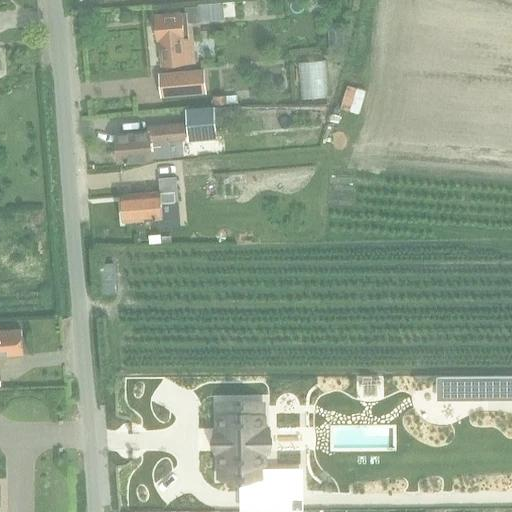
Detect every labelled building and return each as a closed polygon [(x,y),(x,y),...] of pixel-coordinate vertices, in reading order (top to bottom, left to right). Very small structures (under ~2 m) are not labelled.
[(157,40),(160,40),(162,66),(195,63),(193,36),(189,36),(188,23),(199,22),(199,19),(229,16),(228,3),(198,6),(185,7),(186,12),(155,15),(157,40)] [(341,24),(328,25),(330,48),(343,47),(341,24)] [(323,62),(293,65),(297,102),(326,100),(323,62)] [(161,88),(187,86),(201,84),(200,71),(186,73),(160,75),(161,88)] [(348,100),(356,78),(346,75),(338,97),(348,100)] [(284,81),(276,81),(277,89),(284,88),(284,81)] [(237,95),(214,97),(215,106),(238,104),(237,95)] [(217,136),(216,123),(224,122),(223,112),(239,111),(239,104),(238,104),(215,106),(186,109),(188,125),(189,138),(217,136)] [(148,131),(116,134),(118,162),(152,159),(151,142),(186,139),(184,123),(147,126),(148,131)] [(221,139),(206,140),(207,156),(222,155),(221,139)] [(237,171),(178,176),(180,192),(210,190),(211,201),(239,199),(237,171)] [(161,191),(122,195),(124,221),(163,218),(162,203),(174,202),(173,190),(161,191)] [(98,264),(100,293),(115,292),(113,263),(98,264)] [(0,355),(23,353),(21,329),(0,330),(0,355)] [(511,375),(459,376),(459,396),(462,396),(511,395),(511,375)] [(216,430),(214,430),(214,454),(216,454),(216,479),(238,479),(238,509),(297,509),(296,473),(258,473),(258,452),(263,452),(262,431),(258,431),(257,404),(215,405),(216,430)]
